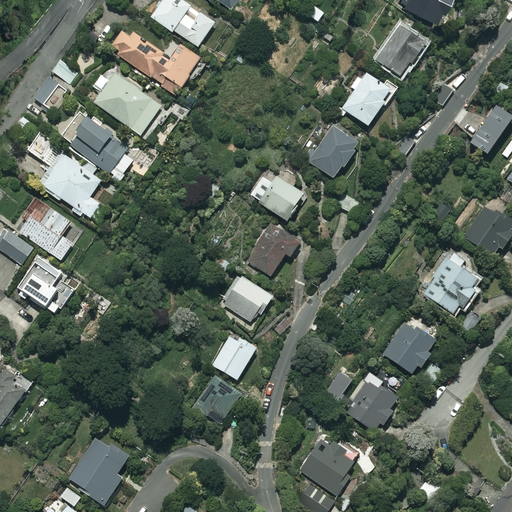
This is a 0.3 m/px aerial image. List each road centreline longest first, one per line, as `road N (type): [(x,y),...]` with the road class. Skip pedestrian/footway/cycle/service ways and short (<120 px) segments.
road 1 (residential): [(272,511),(267,435),(299,328),(511,23)]
road 2 (residential): [(0,130),(81,0)]
